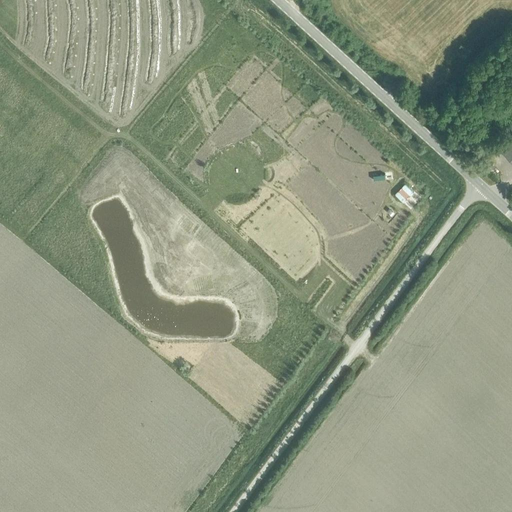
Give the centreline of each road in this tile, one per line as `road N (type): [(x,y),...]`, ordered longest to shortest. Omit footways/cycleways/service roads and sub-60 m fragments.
road 1 (unclassified): [(232,511),(478,182)]
road 2 (tertiary): [(478,182),(276,0)]
